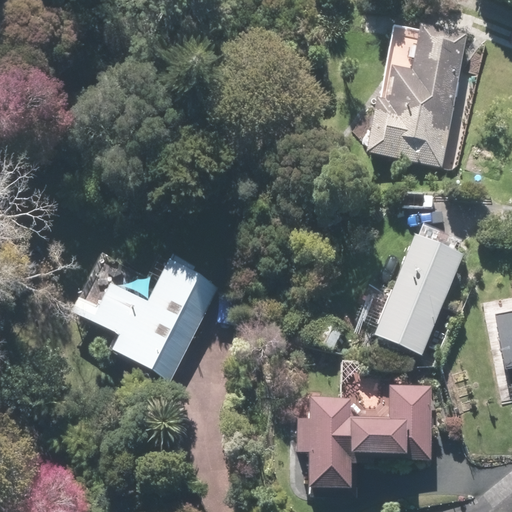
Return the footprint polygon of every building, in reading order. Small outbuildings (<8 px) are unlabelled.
[(462,38),(385,25),(363,158),(441,171),(462,38)] [(467,251),(416,230),(369,338),(421,360),(467,251)] [(169,386),(216,292),(190,280),(194,272),(167,258),(143,306),(87,277),(66,319),(113,343),(107,355),(169,386)] [(504,372),(511,370),(511,312),(492,316),(504,372)] [(304,458),(303,493),(348,494),(349,468),(368,469),(368,459),(430,461),(432,371),(338,369),(337,402),(306,401),(305,423),(293,422),(292,458),(304,458)]
